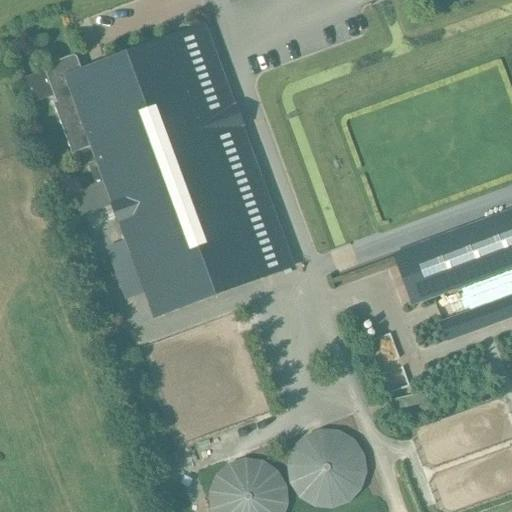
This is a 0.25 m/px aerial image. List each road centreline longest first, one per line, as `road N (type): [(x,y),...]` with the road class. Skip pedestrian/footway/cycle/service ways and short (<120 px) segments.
road 1 (unclassified): [(236,47),(310,268)]
road 2 (unclassified): [(236,47),(360,0)]
road 3 (unknown): [(310,268),(351,389)]
